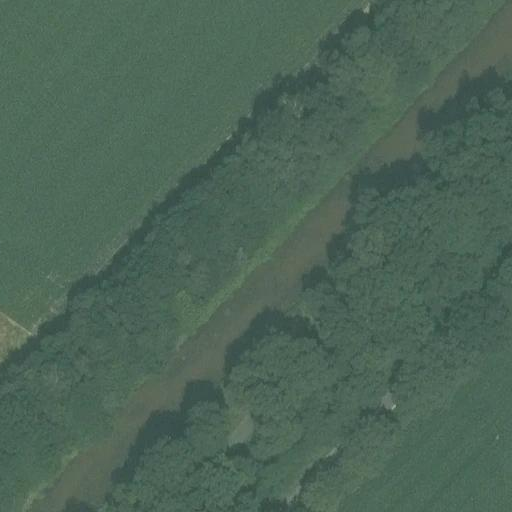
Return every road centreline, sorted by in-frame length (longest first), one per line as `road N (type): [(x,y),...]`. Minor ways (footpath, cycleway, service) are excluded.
road 1 (unclassified): [(511,125),(157,511)]
road 2 (residential): [(286,511),(511,272)]
